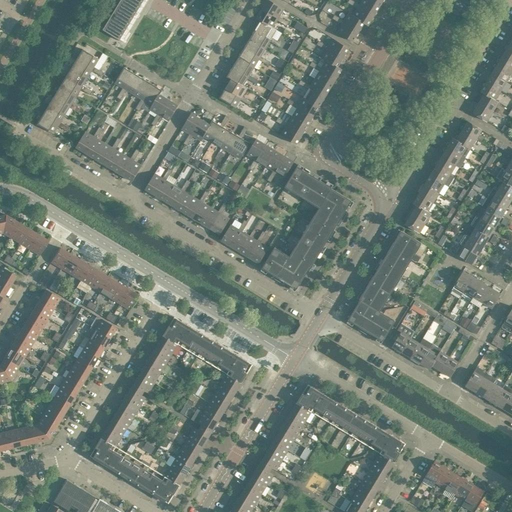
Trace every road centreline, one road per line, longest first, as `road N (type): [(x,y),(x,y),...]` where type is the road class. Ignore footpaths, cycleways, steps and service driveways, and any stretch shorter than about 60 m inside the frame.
road 1 (tertiary): [(384,188),(333,152),(332,132),(413,0)]
road 2 (residential): [(384,188),(407,182),(419,145),(510,0)]
road 3 (residential): [(128,198),(248,0)]
road 4 (residential): [(319,317),(128,198)]
road 5 (residential): [(69,458),(169,284)]
road 6 (tertiary): [(200,511),(294,357)]
road 7 (residential): [(429,438),(294,357)]
road 8 (residential): [(319,317),(449,393)]
road 9 (tertiary): [(319,317),(382,214),(384,188)]
road 10 (tertiary): [(294,357),(169,284)]
road 11 (residential): [(128,198),(21,132)]
road 12 (residential): [(0,325),(68,220)]
